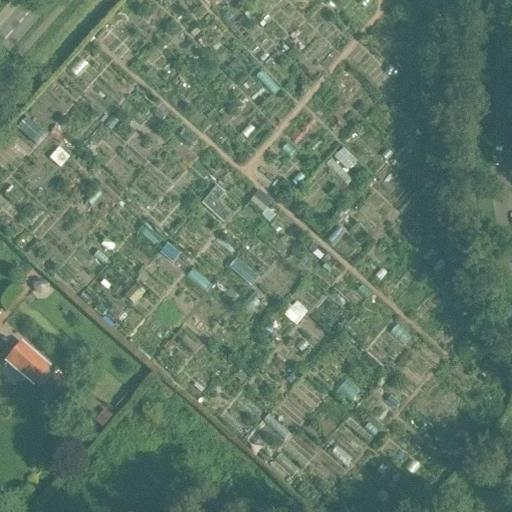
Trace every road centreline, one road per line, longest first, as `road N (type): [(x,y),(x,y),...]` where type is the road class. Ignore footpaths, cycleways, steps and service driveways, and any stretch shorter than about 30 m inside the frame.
road 1 (residential): [(511,226),(500,0)]
road 2 (track): [(243,174),(377,15),(379,0)]
